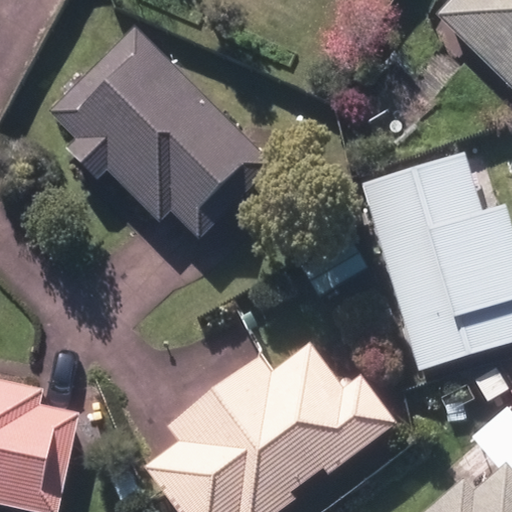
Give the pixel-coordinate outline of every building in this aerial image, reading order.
[(511,0),(418,0),(511,92),(511,0)] [(171,218),(199,246),(273,173),(136,37),(51,122),(77,147),(65,159),(95,188),(108,175),(162,228),(171,218)] [(304,275),(319,301),(369,272),(354,247),(304,275)] [(148,476),(175,511),(287,511),(294,508),(289,502),(324,476),(329,482),(395,431),(361,386),(344,399),(309,354),(272,381),(260,366),(169,436),(180,451),(148,476)] [(511,405),(511,387),(502,372),(482,384),(501,413),(511,405)] [(0,511),(59,511),(80,423),(40,415),(42,398),(0,389),(0,511)] [(511,511),(511,478),(507,473),(473,502),(462,488),(434,511),(511,511)] [(109,482),(122,510),(139,502),(126,474),(109,482)]
